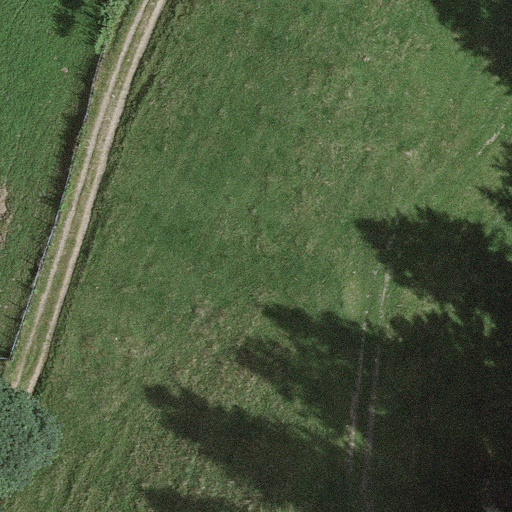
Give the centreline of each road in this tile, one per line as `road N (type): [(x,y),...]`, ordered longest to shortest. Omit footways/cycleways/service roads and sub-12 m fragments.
road 1 (track): [(511,20),(388,221),(358,511)]
road 2 (track): [(0,456),(72,254),(120,75),(154,0)]
